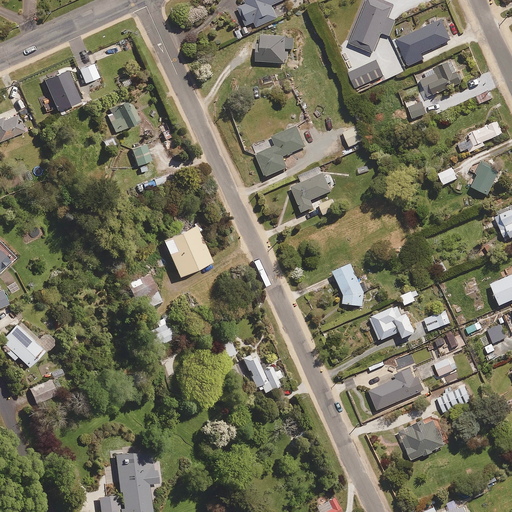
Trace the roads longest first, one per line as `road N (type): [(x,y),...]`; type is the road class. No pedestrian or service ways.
road 1 (residential): [(143,0),(376,511)]
road 2 (residential): [(0,59),(132,0)]
road 3 (residential): [(48,511),(0,400)]
